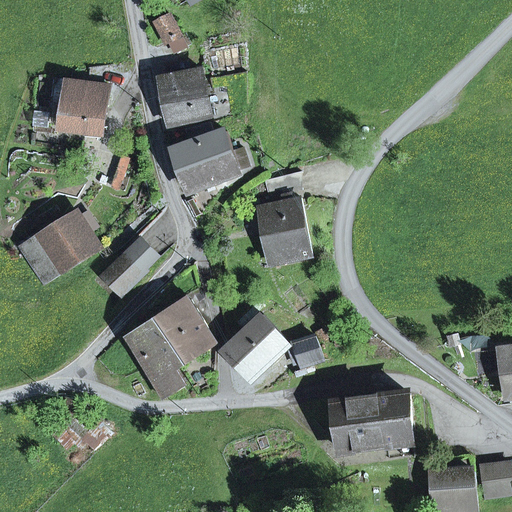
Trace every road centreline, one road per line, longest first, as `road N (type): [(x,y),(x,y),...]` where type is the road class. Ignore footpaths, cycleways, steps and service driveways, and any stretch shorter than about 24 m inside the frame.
road 1 (unclassified): [(511,23),(357,179),(345,244),(364,307),(511,426)]
road 2 (residential): [(132,0),(159,152),(196,244),(75,380)]
